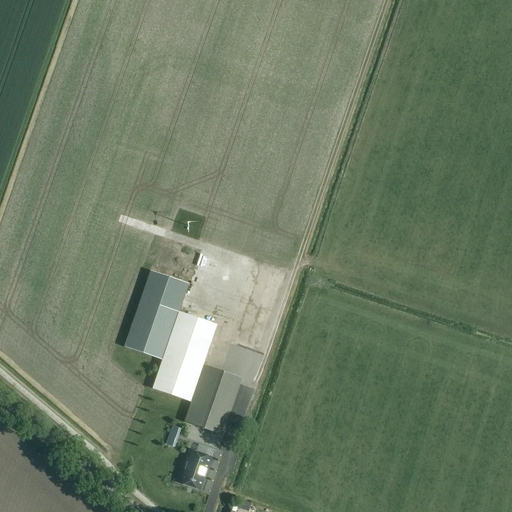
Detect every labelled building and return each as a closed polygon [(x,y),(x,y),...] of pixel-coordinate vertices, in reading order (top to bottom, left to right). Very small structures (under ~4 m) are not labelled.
[(151,271),(124,348),(162,361),(179,313),(189,285),(151,271)] [(162,361),(153,389),(191,402),(192,402),(204,366),(203,366),(217,326),(179,313),(162,361)] [(192,402),(184,423),(214,433),(234,376),(204,366),(192,402)] [(172,426),(166,445),(175,448),(181,429),(172,426)] [(184,472),(179,485),(199,492),(204,479),(206,479),(212,460),(188,452),(182,471),(184,472)] [(173,466),(173,458),(166,458),(166,473),(178,473),(178,466),(173,466)] [(241,500),(238,508),(248,511),(251,503),(241,500)]
